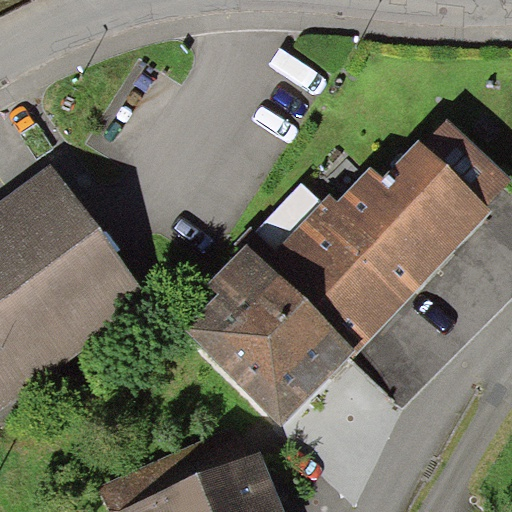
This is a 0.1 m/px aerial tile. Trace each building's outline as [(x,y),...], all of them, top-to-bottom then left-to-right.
[(445,127),(422,151),(484,210),(507,185),(445,127)] [(372,172),(339,206),(426,289),(466,247),(493,219),(484,210),(422,151),(419,148),(384,184),(372,172)] [(51,169),(0,206),(0,415),(151,306),(51,169)] [(426,289),(339,206),(331,198),(263,269),(354,356),(358,360),(393,323),(426,289)] [(263,269),(247,254),(209,293),(218,301),(183,339),(281,432),(340,370),(354,356),(263,269)] [(107,511),(126,511),(248,463),(235,431),(98,489),(107,511)] [(248,463),(126,511),(283,511),(261,457),(248,463)]
